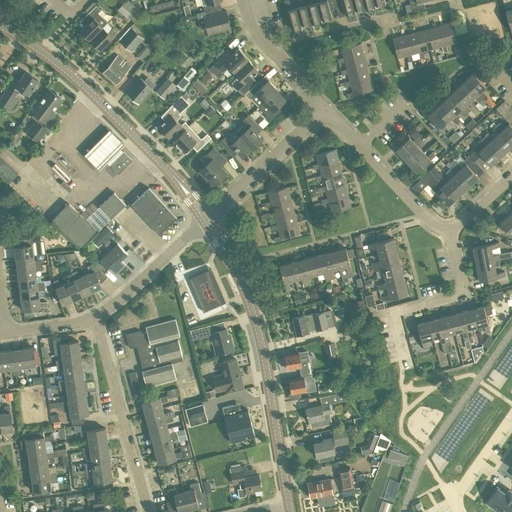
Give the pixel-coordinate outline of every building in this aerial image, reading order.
[(128,0),(125,0),(121,5),(131,14),(128,17),(134,22),(143,13),(128,0)] [(208,10),(210,10),(210,9),(209,10),(207,4),(221,0),(200,0),(203,11),(204,11),(208,10)] [(300,25),(296,8),(291,9),(288,0),(284,0),(283,0),(286,11),(291,29),(298,27),(298,25),(300,25)] [(304,25),(311,23),(304,0),(299,0),(302,6),(296,8),(300,25),(304,24),(304,25)] [(320,19),(316,3),(311,4),(309,0),(304,0),(311,23),(318,21),(318,20),(320,19)] [(336,8),(335,6),(335,7),(333,0),(321,0),(322,1),(316,3),(320,19),(323,18),(323,20),(331,18),(329,10),(336,8)] [(354,10),(351,0),(333,0),(335,7),(335,6),(342,5),(345,14),(352,12),(351,11),(354,10)] [(366,12),(362,0),(351,0),(354,10),(357,9),(358,11),(365,9),(366,12)] [(375,5),(373,0),(362,0),(366,12),(373,10),(372,6),(375,5)] [(408,0),(412,12),(425,8),(423,2),(429,0),(408,0)] [(157,10),(168,7),(167,2),(155,5),(157,10)] [(102,27),(102,28),(107,23),(97,13),(100,10),(95,5),(84,16),(88,21),(79,30),(89,40),(102,27)] [(208,10),(204,11),(205,17),(204,17),(209,34),(229,28),(225,12),(211,15),(210,10),(208,10)] [(450,23),(441,26),(440,26),(439,26),(444,46),(445,45),(453,43),(454,49),(459,48),(457,42),(455,42),(450,23)] [(447,51),(445,45),(444,46),(439,26),(427,30),(434,55),(435,54),(434,48),(441,46),(443,53),(447,51)] [(102,27),(89,40),(98,50),(117,32),(113,27),(107,33),(102,28),(102,27)] [(132,52),(144,39),(131,27),(118,41),(132,52)] [(431,56),(434,55),(427,30),(415,33),(420,52),(422,51),(429,49),(431,56)] [(424,58),(422,51),(420,52),(415,33),(404,36),(409,55),(410,55),(418,53),(419,59),(424,58)] [(165,51),(174,40),(169,36),(160,46),(165,51)] [(396,38),(394,38),(392,39),(397,58),(406,56),(408,62),(411,61),(412,61),(410,55),(409,55),(404,36),(396,38)] [(344,60),(363,55),(360,43),(341,48),(343,57),(337,59),(338,63),(344,62),(344,60)] [(235,71),(248,59),(238,49),(232,54),(227,48),(213,61),(223,72),(226,69),(232,75),(235,72),(235,71)] [(186,69),(195,58),(190,54),(181,65),(186,69)] [(115,83),(130,67),(117,55),(102,72),(115,83)] [(346,69),(340,71),(341,75),(347,73),(347,71),(366,66),(363,55),(344,60),(344,62),(346,69)] [(235,71),(235,72),(241,78),(233,84),(243,95),(254,84),(249,78),(257,71),(248,60),(248,59),(235,71)] [(347,71),(347,73),(349,80),(343,82),(344,86),(350,85),(350,83),(369,78),(366,66),(347,71)] [(183,91),(195,77),(194,75),(197,71),(191,67),(176,85),(183,91)] [(29,94),(38,80),(25,71),(19,80),(15,77),(0,99),(0,103),(11,110),(18,99),(15,96),(20,88),(29,94)] [(211,71),(207,75),(212,81),(216,77),(211,71)] [(465,80),(486,103),(482,99),(486,96),(481,90),(485,86),(473,73),(465,80)] [(138,103),(151,88),(139,77),(126,93),(138,103)] [(164,99),(176,85),(168,77),(155,92),(164,99)] [(350,85),(352,92),(346,94),(348,98),(354,96),(354,94),(372,89),(369,78),(350,83),(350,85)] [(202,95),(208,90),(197,79),(192,84),(202,95)] [(482,106),(486,103),(465,80),(457,87),(469,101),(474,97),(482,106)] [(263,102),(276,90),(267,81),(258,89),(254,85),(244,94),(249,99),(255,94),(263,102)] [(466,104),(469,101),(457,87),(449,94),(467,113),(471,110),(466,104)] [(56,114),(53,112),(63,99),(49,89),(40,101),(41,102),(33,112),(34,113),(31,116),(36,119),(26,132),(38,142),(48,129),(44,126),(45,124),(47,125),(56,114)] [(276,90),(263,102),(270,111),(264,117),(269,121),(279,112),(276,108),(285,99),(276,90)] [(463,116),(467,113),(449,94),(442,101),(454,115),(458,111),(463,116)] [(173,139),(188,125),(185,122),(182,126),(176,120),(182,116),(179,113),(189,104),(181,95),(161,116),(165,120),(158,127),(168,138),(170,136),(173,139)] [(207,108),(211,105),(203,96),(199,100),(207,108)] [(499,114),(509,105),(504,100),(495,109),(499,114)] [(454,115),(442,101),(434,109),(452,127),(456,124),(451,118),(454,115)] [(221,115),(227,110),(221,103),(215,108),(221,115)] [(504,118),(511,110),(511,108),(509,105),(499,114),(504,118)] [(262,106),(255,113),(261,118),(268,111),(262,106)] [(448,130),(452,127),(434,109),(426,116),(439,129),(443,125),(448,130)] [(236,132),(252,148),(261,140),(251,129),(256,124),(248,114),(241,120),(244,124),(236,132)] [(225,130),(232,123),(229,120),(222,127),(225,130)] [(427,124),(432,129),(435,126),(431,121),(427,124)] [(511,127),(511,126),(508,123),(504,127),(500,122),(496,126),(511,143),(511,127)] [(188,125),(173,139),(172,140),(184,152),(191,145),(197,151),(211,138),(207,133),(201,139),(188,125)] [(506,152),(511,145),(511,143),(496,126),(493,129),(497,133),(493,137),(506,152)] [(110,127),(85,151),(100,165),(106,158),(110,163),(125,149),(120,144),(124,141),(110,127)] [(242,157),(252,148),(236,132),(228,139),(224,136),(218,141),(227,151),(232,147),(242,157)] [(402,157),(421,140),(418,136),(412,141),(408,137),(395,149),(402,157)] [(506,152),(493,137),(489,141),(484,136),(481,139),(485,144),(498,158),(498,159),(506,152)] [(490,166),(498,159),(498,158),(485,144),(481,139),(477,143),(482,147),(478,151),(476,148),(474,149),(473,148),(468,153),(469,154),(469,155),(479,166),(485,160),(490,166)] [(409,165),(422,152),(419,149),(425,144),(421,140),(402,157),(409,165)] [(213,185),(226,172),(215,160),(220,155),(213,148),(204,156),(209,161),(199,171),(213,185)] [(319,166),(338,161),(335,149),(316,154),(318,163),(312,165),(313,169),(319,168),(319,166)] [(131,160),(123,151),(110,165),(118,173),(131,160)] [(416,173),(430,160),(436,155),(432,151),(426,157),(422,152),(409,165),(416,173)] [(438,158),(436,155),(430,160),(432,163),(438,158)] [(465,163),(461,167),(454,158),(450,162),(452,165),(470,185),(478,177),(472,171),(479,166),(469,155),(462,161),(465,163)] [(0,175),(9,183),(18,174),(0,156),(0,175)] [(322,177),(341,172),(338,161),(319,166),(319,168),(321,175),(315,177),(316,181),(322,179),(322,177)] [(450,178),(463,192),(470,185),(452,165),(449,168),(454,174),(450,177),(450,178)] [(447,206),(455,199),(429,170),(419,179),(426,186),(427,184),(440,198),(436,202),(442,208),(446,204),(447,206)] [(463,192),(450,178),(446,181),(438,173),(435,176),(429,170),(455,199),(463,192)] [(325,189),(344,184),(341,172),(322,177),(322,179),(324,187),(318,188),(319,193),(325,191),(325,189)] [(328,201),(347,196),(344,184),(325,189),(325,191),(327,198),(321,200),(322,204),(328,202),(328,201)] [(159,234),(177,217),(149,187),(131,203),(159,234)] [(271,204),(290,198),(287,187),(268,192),(270,201),(264,203),(265,207),(271,206),(271,204)] [(110,218),(125,204),(114,192),(99,206),(110,218)] [(328,201),(328,202),(330,210),(324,211),(325,216),(332,214),(331,212),(350,208),(347,196),(328,201)] [(274,215),(293,210),(290,198),(271,204),(271,206),(273,213),(269,214),(269,213),(260,215),(261,219),(268,217),(269,219),(275,217),(274,215)] [(80,248),(97,230),(68,202),(51,220),(80,248)] [(277,227),(297,222),(293,210),(274,215),(275,217),(277,224),(270,226),(272,230),(278,228),(277,227)] [(511,221),(507,216),(499,223),(511,237),(511,236),(511,221)] [(277,227),(278,228),(280,236),(274,237),(275,242),(282,240),(281,239),(300,233),(297,222),(277,227)] [(107,225),(99,232),(105,239),(113,231),(107,225)] [(378,254),(395,249),(393,238),(367,245),(368,249),(376,247),(378,254)] [(33,255),(46,254),(44,239),(31,241),(32,244),(14,247),(15,257),(33,255)] [(138,239),(129,249),(145,265),(155,256),(138,239)] [(475,258),(492,255),(490,249),(499,247),(498,242),(473,247),(475,258)] [(128,254),(117,243),(99,260),(106,268),(109,265),(117,274),(126,265),(119,258),(126,252),(127,254),(128,254)] [(358,258),(365,257),(363,247),(355,249),(358,258)] [(352,274),(348,257),(354,256),(352,248),(346,249),(345,248),(334,251),(339,268),(345,267),(347,275),(352,274)] [(373,267),(398,260),(395,249),(378,254),(380,260),(372,262),(373,267)] [(323,254),(330,279),(334,278),(332,270),(339,268),(334,251),(323,254)] [(477,270),(494,266),(493,260),(501,258),(500,253),(492,255),(475,258),(477,270)] [(326,280),(330,279),(323,254),(312,257),(317,274),(324,272),(326,280)] [(34,261),(33,255),(15,257),(17,268),(42,264),(41,260),(34,261)] [(310,276),(317,274),(312,257),(301,260),(308,285),(312,284),(310,276)] [(303,287),(308,285),(301,260),(290,262),(294,280),(301,278),(303,287)] [(384,276),(401,272),(398,260),(373,267),(374,271),(376,271),(378,277),(384,276)] [(288,282),(294,280),(290,262),(279,265),(285,291),(290,290),(288,282)] [(84,274),(92,291),(101,287),(101,285),(107,277),(92,263),(91,264),(87,266),(89,272),(84,274)] [(18,278),(36,276),(35,271),(43,270),(42,264),(17,268),(18,278)] [(494,266),(477,270),(479,281),(505,276),(504,271),(495,273),(494,266)] [(204,312),(226,303),(211,269),(189,278),(204,312)] [(92,291),(84,274),(79,276),(77,271),(72,273),(82,295),(92,291)] [(387,287),(404,283),(401,272),(384,276),(386,282),(377,284),(378,289),(387,287)] [(73,300),(82,295),(72,273),(63,277),(65,283),(73,300)] [(20,288),(45,285),(44,280),(37,281),(36,276),(18,278),(20,288)] [(73,300),(65,283),(60,285),(58,279),(53,281),(63,304),(73,300)] [(365,288),(373,285),(371,279),(364,281),(365,288)] [(407,292),(409,291),(407,285),(405,286),(404,283),(387,287),(388,293),(380,296),(381,300),(407,294),(407,292)] [(21,299),(39,296),(38,291),(45,290),(45,285),(20,288),(21,299)] [(367,307),(375,305),(373,294),(364,296),(367,307)] [(39,296),(21,299),(23,310),(47,306),(47,301),(40,302),(39,296)] [(472,309),(476,326),(483,325),(485,333),(489,332),(483,306),(472,309)] [(469,328),(476,326),(472,309),(461,312),(467,338),(472,337),(469,328)] [(334,325),(331,310),(313,314),(312,313),(304,315),(293,318),(297,335),(308,333),(307,331),(315,329),(315,330),(328,327),(334,325)] [(463,339),(467,338),(461,312),(450,315),(454,332),(461,331),(463,339)] [(448,352),(452,351),(448,334),(454,332),(450,315),(439,318),(448,352)] [(443,353),(448,352),(439,318),(428,321),(432,338),(439,336),(443,353)] [(141,331),(126,335),(129,348),(136,346),(142,370),(141,370),(145,387),(175,380),(171,363),(182,361),(181,357),(182,356),(178,340),(177,340),(176,336),(180,335),(176,319),(145,327),(147,332),(141,333),(141,331)] [(426,340),(432,338),(428,321),(416,324),(423,349),(428,348),(426,340)] [(215,331),(213,324),(199,328),(201,335),(210,332),(216,354),(233,349),(230,336),(228,337),(226,328),(215,331)] [(62,354),(80,351),(78,341),(68,342),(67,336),(52,338),(54,355),(62,354)] [(336,360),(333,343),(324,344),(327,356),(327,355),(328,361),(336,360)] [(19,367),(25,366),(22,348),(20,349),(18,346),(13,346),(12,350),(16,375),(20,374),(19,367)] [(22,348),(25,366),(30,366),(31,373),(36,372),(33,347),(22,348)] [(10,376),(16,375),(12,350),(2,351),(4,369),(10,368),(10,376)] [(56,365),(81,362),(80,351),(62,354),(62,359),(55,360),(56,365)] [(301,366),(301,364),(308,363),(307,353),(299,354),(299,352),(284,354),(284,356),(283,358),(284,361),(285,362),(286,369),(301,366)] [(236,359),(220,362),(223,373),(212,375),(216,391),(225,389),(226,393),(243,389),(240,378),(236,359)] [(64,374),(82,372),(81,362),(56,365),(57,370),(64,369),(64,374)] [(59,386),(84,382),(82,372),(64,374),(65,379),(58,380),(59,386)] [(130,380),(137,378),(135,372),(128,373),(130,380)] [(303,379),(303,377),(288,380),(291,393),(315,388),(313,377),(303,379)] [(67,395),(85,393),(84,382),(59,386),(60,391),(67,390),(67,395)] [(12,392),(5,393),(6,400),(14,399),(12,392)] [(332,403),(343,400),(341,392),(330,395),(332,403)] [(62,406),(87,403),(85,393),(67,395),(68,400),(61,401),(62,406)] [(145,412),(162,408),(161,402),(168,400),(166,395),(142,402),(145,412)] [(207,420),(202,402),(184,407),(189,425),(207,420)] [(87,403),(62,406),(62,411),(69,410),(70,416),(88,414),(87,403)] [(238,412),(236,403),(222,407),(225,419),(231,418),(237,440),(254,436),(247,409),(238,412)] [(331,413),(329,403),(321,405),(321,404),(305,407),(308,421),(324,418),(323,415),(331,413)] [(0,413),(0,417),(2,432),(13,430),(9,405),(4,406),(5,412),(0,413)] [(148,422),(172,416),(171,411),(164,413),(162,408),(145,412),(148,422)] [(150,432),(168,428),(166,422),(173,421),(172,416),(148,422),(150,432)] [(88,441),(106,438),(105,428),(81,431),(81,425),(73,426),(74,432),(80,431),(81,436),(88,435),(88,441)] [(316,456),(318,456),(319,462),(334,458),(333,453),(335,452),(333,446),(349,443),(345,426),(331,429),(333,436),(322,439),(323,441),(313,443),(316,456)] [(153,443),(177,436),(176,431),(169,433),(168,428),(150,432),(153,443)] [(45,447),(44,441),(52,440),(51,435),(44,436),(43,432),(27,433),(28,438),(26,438),(27,449),(45,447)] [(371,432),(367,444),(375,447),(380,436),(371,432)] [(173,448),(172,442),(178,440),(177,436),(153,443),(156,453),(173,448)] [(83,452),(108,448),(106,438),(88,441),(89,446),(82,447),(83,452)] [(62,455),(66,454),(66,448),(53,450),(52,446),(45,447),(27,449),(29,459),(54,456),(62,455)] [(173,448),(156,453),(159,463),(183,457),(180,446),(173,448)] [(91,461),(109,459),(108,448),(83,452),(83,457),(90,456),(91,461)] [(54,461),(54,456),(29,459),(30,470),(48,467),(47,462),(54,461)] [(85,472),(111,469),(109,459),(91,461),(91,462),(84,463),(85,472)] [(261,488),(258,474),(243,476),(242,470),(241,465),(230,467),(233,483),(239,482),(240,488),(237,488),(239,496),(245,495),(245,496),(246,495),(245,493),(254,492),(253,489),(261,488)] [(49,478),(57,477),(55,466),(48,467),(30,470),(31,480),(49,478)] [(341,490),(354,487),(350,466),(337,469),(341,490)] [(111,469),(85,472),(86,478),(93,477),(94,482),(112,480),(111,469)] [(49,478),(31,480),(33,491),(34,496),(51,493),(50,483),(57,482),(57,477),(49,478)] [(310,497),(332,494),(329,479),(307,482),(310,497)] [(183,491),(188,511),(191,511),(191,508),(198,506),(195,494),(201,492),(198,482),(189,484),(191,489),(183,491)] [(511,510),(511,487),(509,490),(499,484),(495,490),(496,490),(489,500),(502,510),(504,507),(507,508),(507,507),(511,510)] [(188,511),(183,491),(176,493),(174,487),(167,489),(171,505),(176,503),(178,511),(184,510),(185,511),(188,511)] [(88,511),(99,511),(98,500),(93,501),(93,503),(94,510),(89,511),(88,511)] [(98,500),(99,511),(109,511),(109,508),(104,509),(103,500),(98,501),(98,500)]
